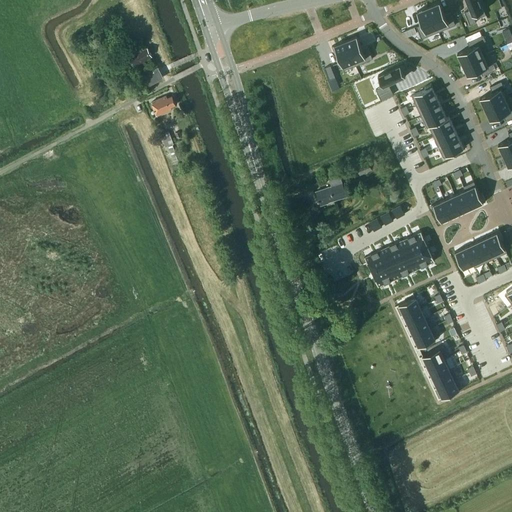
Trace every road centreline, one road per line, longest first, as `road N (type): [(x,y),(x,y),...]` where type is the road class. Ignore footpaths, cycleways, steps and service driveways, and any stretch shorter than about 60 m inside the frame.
road 1 (secondary): [(372,511),(221,55)]
road 2 (residential): [(478,150),(456,91),(380,24),(369,0)]
road 3 (residential): [(478,150),(413,183),(380,110)]
